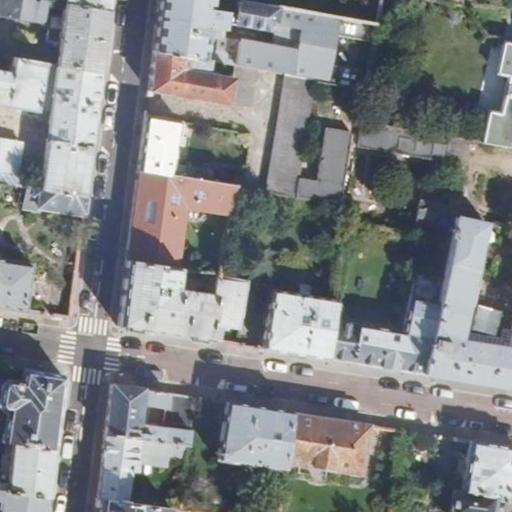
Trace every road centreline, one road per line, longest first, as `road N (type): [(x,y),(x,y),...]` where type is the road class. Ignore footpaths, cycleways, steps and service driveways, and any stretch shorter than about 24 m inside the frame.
road 1 (residential): [(511,415),(89,350)]
road 2 (residential): [(89,350),(130,0)]
road 3 (residential): [(68,511),(89,350)]
